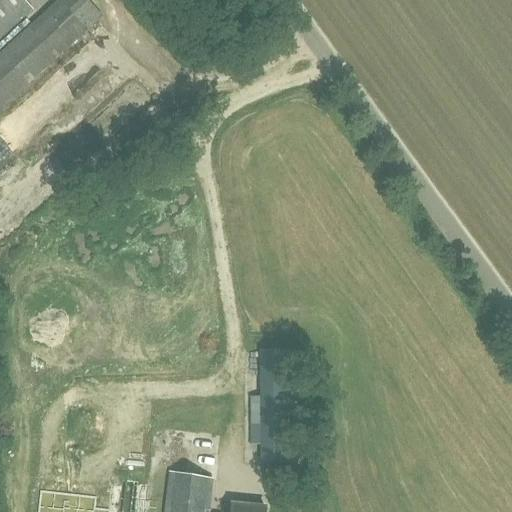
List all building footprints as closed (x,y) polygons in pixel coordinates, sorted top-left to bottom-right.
[(57,0),(25,30),(18,22),(33,8),(25,0),(0,0),(0,107),(101,15),(87,0),(57,0)] [(1,119),(17,139),(57,106),(40,86),(1,119)] [(263,398),(260,398),(260,463),(294,463),(294,350),(263,350),(263,398)] [(215,432),(223,373),(151,363),(143,422),(215,432)] [(109,460),(143,460),(143,438),(109,438),(109,460)] [(264,511),(265,508),(230,505),(229,511),(208,511),(212,480),(169,473),(164,511),(264,511)] [(133,511),(134,504),(137,482),(110,479),(108,501),(106,511),(92,511),(93,505),(38,499),(36,511),(133,511)]
